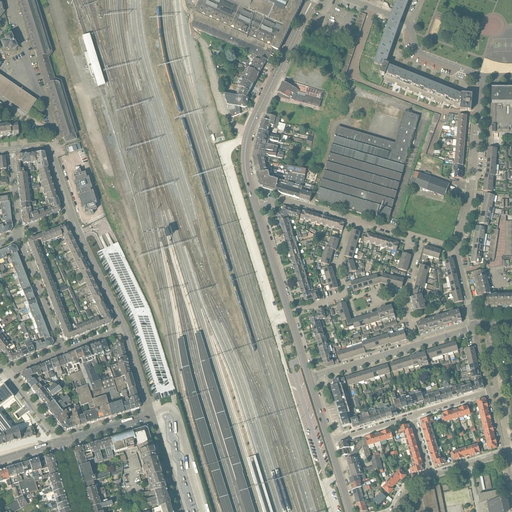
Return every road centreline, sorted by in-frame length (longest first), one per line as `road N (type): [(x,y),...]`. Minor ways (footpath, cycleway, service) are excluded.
road 1 (residential): [(122,327),(49,150)]
road 2 (residential): [(255,206),(245,145),(287,50)]
road 3 (residential): [(288,314),(345,293),(339,267),(352,219)]
road 4 (residential): [(477,114),(457,247)]
road 5 (residential): [(62,350),(18,236)]
